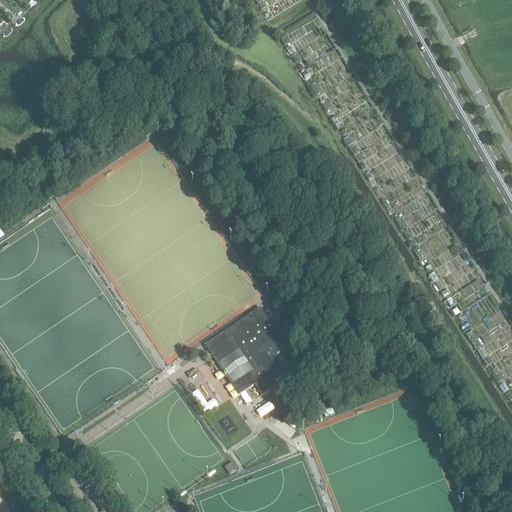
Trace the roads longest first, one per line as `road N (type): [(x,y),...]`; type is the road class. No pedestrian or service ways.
road 1 (unclassified): [(511,511),(360,270),(339,258),(289,255),(277,244),(216,129),(176,100),(142,95),(0,194)]
road 2 (unknown): [(0,175),(57,143),(149,68),(189,61),(233,79),(317,153),(389,257),(411,335),(447,383),(468,385),(511,452)]
road 3 (secondary): [(511,199),(401,0)]
road 4 (unclassified): [(511,155),(425,0)]
